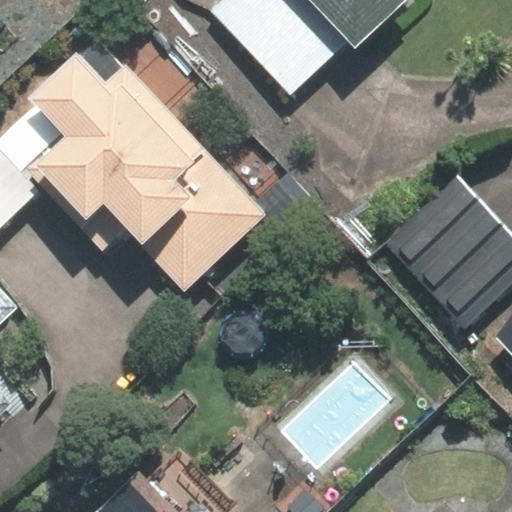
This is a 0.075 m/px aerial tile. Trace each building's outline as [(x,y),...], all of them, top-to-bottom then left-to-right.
[(223,0),(212,11),(291,92),(348,37),(356,46),(404,0),(223,0)] [(96,31),(25,98),(62,137),(29,169),(104,247),(125,228),(184,290),(203,272),(217,287),(310,199),(251,137),(222,164),(96,31)] [(0,226),(38,192),(0,151),(0,226)] [(511,284),(511,233),(457,176),(387,244),(467,328),(511,284)] [(0,290),(0,415),(21,397),(0,374),(0,322),(16,307),(0,290)] [(511,325),(499,338),(511,351),(511,325)] [(177,511),(139,473),(98,511),(177,511)]
